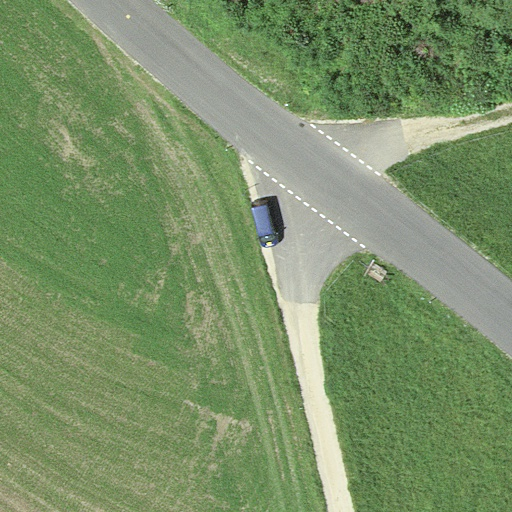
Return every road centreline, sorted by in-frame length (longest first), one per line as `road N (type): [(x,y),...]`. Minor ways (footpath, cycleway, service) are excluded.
road 1 (tertiary): [(130,0),(291,145),(511,323)]
road 2 (track): [(345,511),(305,309),(291,145)]
road 3 (track): [(511,110),(305,155)]
